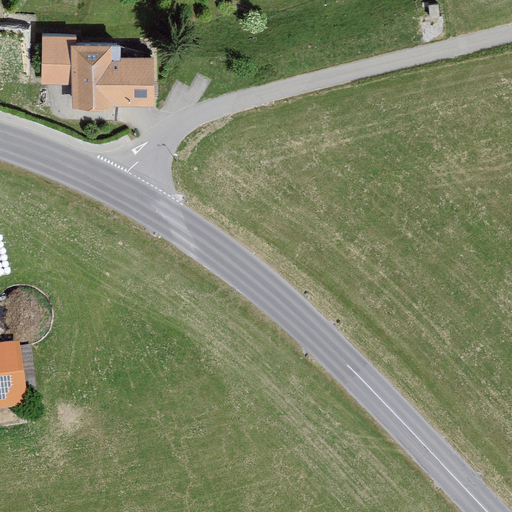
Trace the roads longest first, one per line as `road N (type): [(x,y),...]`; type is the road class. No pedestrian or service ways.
road 1 (primary): [(489,511),(285,304),(191,231),(117,187)]
road 2 (unclassified): [(117,187),(149,147),(193,117),(511,32)]
road 3 (primary): [(117,187),(0,136)]
